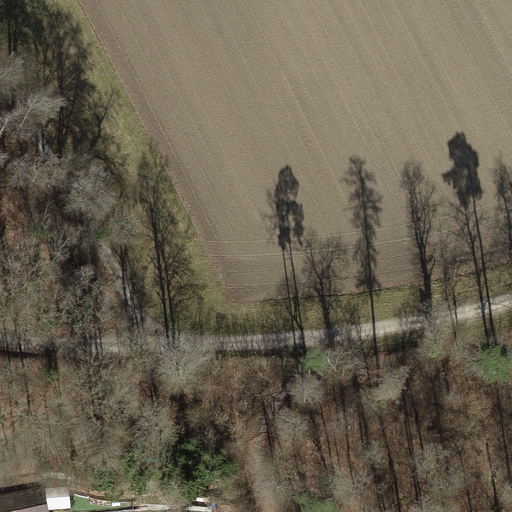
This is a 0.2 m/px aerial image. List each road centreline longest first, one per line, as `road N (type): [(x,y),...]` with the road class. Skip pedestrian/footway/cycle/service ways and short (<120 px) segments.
road 1 (track): [(511,301),(324,339),(0,342)]
road 2 (track): [(169,345),(0,71)]
